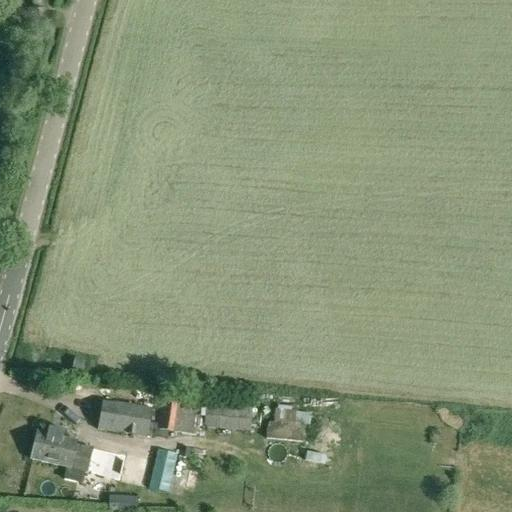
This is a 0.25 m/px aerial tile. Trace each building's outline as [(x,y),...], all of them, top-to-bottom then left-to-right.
[(81,374),(84,363),(74,361),(71,372),(81,374)] [(250,432),(252,400),(205,397),(203,429),(250,432)] [(195,437),(200,405),(161,399),(156,431),(195,437)] [(151,410),(102,402),(97,432),(146,440),(151,410)] [(37,434),(30,461),(70,470),(85,474),(99,477),(112,480),(117,457),(104,454),(91,450),(90,453),(74,450),(76,443),(58,439),(63,416),(58,415),(53,437),(37,434)] [(302,443),(303,425),(270,423),(266,426),(265,440),(302,443)] [(136,511),(137,500),(129,499),(128,511),(136,511)]
